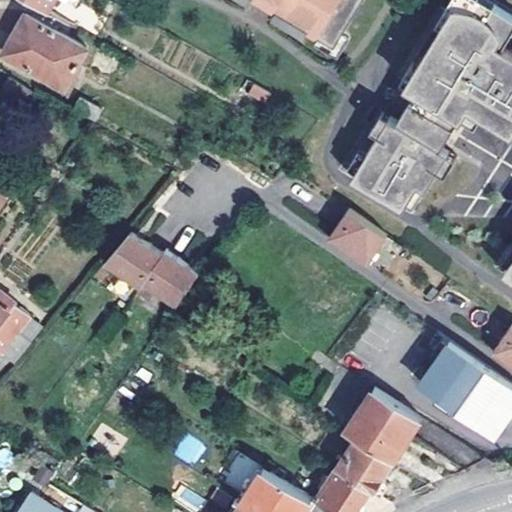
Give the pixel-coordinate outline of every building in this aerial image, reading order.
[(34,0),(51,9),(57,0),(69,0),(78,5),(80,0),(34,0)] [(328,46),(358,0),(257,0),(272,9),(303,30),(328,46)] [(511,51),(502,46),(511,28),(511,21),(474,0),(459,0),(449,17),(434,9),(394,79),(413,91),(458,116),(475,126),(481,116),(511,133),(511,51)] [(303,30),(272,9),(268,16),(299,36),(303,30)] [(29,13),(7,50),(67,87),(89,49),(29,13)] [(0,106),(18,118),(35,90),(12,77),(0,96),(0,106)] [(270,94),(246,80),(242,88),(266,102),(270,94)] [(458,116),(413,91),(394,123),(440,149),(458,116)] [(96,121),(101,109),(82,99),(76,111),(96,121)] [(104,110),(95,125),(120,138),(128,123),(104,110)] [(380,115),(343,179),(403,213),(417,187),(425,192),(437,171),(447,153),(440,149),(394,123),(380,115)] [(455,157),(447,153),(437,171),(445,176),(455,157)] [(0,208),(9,195),(0,188),(0,208)] [(387,237),(349,210),(330,237),(369,264),(387,237)] [(132,230),(105,262),(140,286),(143,282),(164,252),(132,230)] [(511,245),(497,268),(511,278),(511,245)] [(166,248),(164,252),(143,282),(176,305),(200,271),(166,248)] [(207,310),(223,288),(202,274),(186,297),(207,310)] [(41,324),(0,290),(0,350),(12,359),(41,324)] [(511,326),(495,351),(511,362),(511,326)] [(511,381),(449,338),(420,381),(459,408),(496,434),(511,410),(511,381)] [(358,437),(393,459),(420,416),(374,387),(347,429),(358,437)] [(186,432),(173,454),(194,467),(207,445),(186,432)] [(358,437),(338,466),(374,488),(382,494),(391,482),(382,476),(393,459),(358,437)] [(374,488),(338,466),(331,476),(327,474),(322,483),(326,486),(316,500),(335,511),(356,511),(358,510),(374,488)] [(265,467),(244,502),(259,511),(305,511),(314,498),(265,467)] [(186,489),(180,499),(198,510),(204,500),(186,489)] [(19,511),(62,511),(32,493),(19,511)] [(237,511),(259,511),(244,502),(237,511)]
